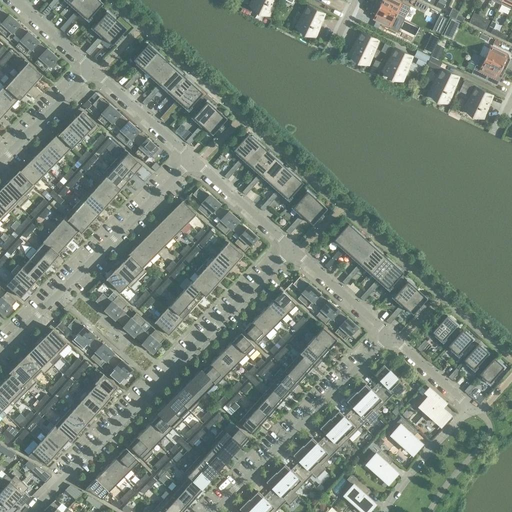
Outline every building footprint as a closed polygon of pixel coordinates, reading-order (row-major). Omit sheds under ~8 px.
[(79,10),(88,0),(72,0),(70,2),(79,10)] [(102,3),(98,0),(88,0),(79,10),(87,18),(88,19),(102,3)] [(255,0),(252,6),(251,5),(251,6),(268,15),(275,0),(255,0)] [(376,0),(374,5),(395,15),(401,3),(396,0),(376,0)] [(446,1),(443,0),(438,0),(435,6),(442,10),(446,1)] [(510,9),(511,5),(511,0),(502,0),(500,4),(510,9)] [(428,6),(417,1),(414,6),(425,11),(428,6)] [(53,7),(50,4),(42,13),(45,16),(53,7)] [(389,27),(395,15),(374,5),(370,14),(374,16),(373,19),(389,27)] [(0,21),(2,23),(0,25),(0,32),(7,38),(12,32),(11,32),(18,24),(0,7),(0,21)] [(320,20),(323,14),(308,7),(298,27),(297,26),(297,27),(314,36),(321,21),(320,20)] [(68,19),(67,20),(71,23),(72,22),(78,15),(75,11),(68,19)] [(103,36),(117,20),(107,12),(93,27),(94,28),(103,36)] [(439,34),(446,19),(439,15),(431,31),(439,34)] [(459,23),(451,19),(443,36),(451,40),(459,23)] [(63,32),(71,23),(67,20),(59,29),(63,32)] [(126,29),(117,20),(103,36),(111,43),(111,44),(112,44),(126,29)] [(485,29),(490,32),(494,25),(489,22),(485,29)] [(37,41),(23,28),(18,24),(11,32),(12,32),(21,40),(15,46),(25,55),(31,49),(30,49),(37,41)] [(377,40),(362,33),(359,39),(358,39),(350,55),(367,64),(368,63),(366,62),(377,40)] [(92,44),(96,47),(103,39),(99,36),(92,44)] [(56,58),(42,45),(37,41),(30,49),(31,49),(39,57),(34,63),(44,72),(56,58)] [(386,54),(391,45),(385,42),(381,52),(386,54)] [(89,55),(96,47),(92,44),(85,52),(89,55)] [(142,67),(157,52),(148,44),(134,60),(135,60),(142,67)] [(445,48),(437,44),(431,57),(438,60),(445,48)] [(134,49),(130,45),(126,50),(130,54),(134,49)] [(480,55),(480,56),(506,68),(510,59),(505,57),(507,54),(490,46),(485,58),(480,55)] [(411,57),(396,49),(393,56),(392,55),(384,72),(401,80),(401,79),(400,78),(411,57)] [(13,53),(10,50),(4,56),(8,60),(13,53)] [(430,56),(416,50),(413,57),(418,59),(415,64),(424,68),(430,56)] [(151,75),(166,61),(157,52),(142,67),(151,75)] [(501,77),(506,68),(480,56),(471,74),(495,85),(498,79),(495,78),(497,75),(501,77)] [(441,62),(430,57),(426,65),(437,71),(441,62)] [(41,75),(25,60),(17,68),(34,83),(41,75)] [(160,83),(175,68),(166,61),(151,75),(160,83)] [(34,83),(17,68),(20,71),(13,78),(10,76),(27,91),(34,83)] [(169,91),(184,77),(175,68),(160,83),(169,91)] [(139,69),(132,78),(135,81),(143,72),(139,69)] [(457,77),(442,70),(431,93),(430,93),(429,94),(446,102),(455,86),(453,85),(457,77)] [(27,91),(10,76),(3,84),(18,98),(17,98),(19,100),(27,91)] [(178,99),(193,85),(184,77),(169,91),(178,99)] [(135,81),(132,78),(124,86),(127,89),(135,81)] [(18,98),(3,84),(2,85),(4,86),(0,90),(0,96),(11,106),(17,98),(18,98)] [(157,85),(149,94),(153,97),(161,88),(157,85)] [(202,93),(193,85),(178,99),(188,108),(187,108),(188,109),(202,93)] [(491,96),(476,88),(466,108),(465,108),(464,109),(482,117),(489,103),(488,102),(491,96)] [(142,102),(145,106),(153,97),(149,94),(142,102)] [(0,110),(3,114),(11,106),(0,96),(0,110)] [(102,113),(97,119),(107,128),(112,122),(111,121),(118,114),(99,96),(92,104),(102,113)] [(175,101),(167,110),(171,113),(179,104),(175,101)] [(203,125),(217,110),(207,101),(193,117),(194,118),(203,125)] [(160,118),(163,121),(171,113),(167,110),(160,118)] [(226,118),(217,110),(203,125),(211,133),(212,134),(226,118)] [(98,128),(82,112),(74,120),(90,136),(98,128)] [(137,130),(123,118),(118,114),(111,121),(112,122),(121,130),(115,136),(125,145),(131,139),(130,138),(137,130)] [(90,136),(74,120),(67,127),(80,140),(87,133),(90,136)] [(193,133),(192,133),(196,137),(197,136),(203,129),(199,126),(193,133)] [(80,140),(67,127),(60,134),(59,135),(72,148),(80,140)] [(157,148),(142,135),(137,130),(130,138),(131,139),(140,147),(134,153),(144,161),(157,148)] [(189,145),(196,137),(192,133),(185,141),(189,145)] [(59,135),(60,134),(59,134),(50,143),(63,156),(71,148),(72,148),(59,135)] [(99,144),(105,137),(101,134),(95,141),(99,144)] [(243,158),(257,142),(248,134),(234,149),(234,150),(235,150),(243,158)] [(112,141),(108,138),(102,145),(106,148),(112,141)] [(93,151),(99,144),(95,141),(90,147),(93,151)] [(252,166),(266,150),(257,142),(243,158),(252,166)] [(63,156),(50,143),(42,151),(55,164),(63,156)] [(100,155),(106,148),(102,145),(96,151),(100,155)] [(141,164),(125,149),(117,158),(134,173),(141,164)] [(85,160),(91,154),(87,150),(81,157),(85,160)] [(261,174),(275,158),(266,150),(252,166),(261,174)] [(55,164),(42,151),(34,159),(47,172),(55,164)] [(92,164),(98,158),(94,154),(88,161),(92,164)] [(134,173),(117,158),(110,166),(127,181),(134,173)] [(270,182),(284,166),(275,158),(261,174),(270,182)] [(47,172),(34,159),(26,166),(39,179),(47,172)] [(239,159),(232,167),(235,171),(243,162),(239,159)] [(85,171),(92,164),(88,161),(82,168),(85,171)] [(39,179),(26,166),(20,172),(34,187),(35,186),(33,185),(39,179)] [(127,181),(110,166),(103,174),(120,189),(127,181)] [(279,190),(293,174),(284,166),(270,182),(279,190)] [(232,167),(224,176),(228,179),(235,171),(232,167)] [(63,177),(67,180),(74,172),(70,169),(63,177)] [(20,172),(20,171),(11,180),(29,198),(26,195),(34,187),(20,172)] [(77,181),(83,174),(79,171),(73,178),(77,181)] [(120,189),(103,174),(95,182),(112,197),(120,189)] [(302,183),(293,174),(279,190),(288,197),(287,198),(288,198),(302,183)] [(257,175),(250,183),(253,187),(261,178),(257,175)] [(70,188),(77,181),(73,178),(66,185),(70,188)] [(29,198),(11,180),(2,188),(20,207),(29,198)] [(112,197),(95,182),(87,191),(104,206),(112,197)] [(246,195),(253,187),(250,183),(242,192),(246,195)] [(65,186),(59,193),(63,197),(69,190),(65,186)] [(212,211),(219,203),(199,186),(192,194),(202,203),(197,209),(207,217),(212,212),(212,211)] [(20,207),(2,188),(0,190),(0,203),(9,212),(17,204),(20,207)] [(52,190),(49,194),(55,199),(58,195),(52,190)] [(104,206),(87,191),(80,199),(97,214),(104,206)] [(275,191),(268,199),(271,202),(279,194),(275,191)] [(303,215),(317,200),(307,191),(293,207),(294,208),(303,215)] [(44,199),(37,206),(40,210),(47,202),(44,199)] [(97,214),(80,199),(72,208),(89,223),(97,214)] [(263,211),(271,202),(268,199),(260,208),(263,211)] [(326,208),(317,200),(303,215),(311,223),(312,224),(326,208)] [(196,215),(183,201),(175,209),(188,222),(196,215)] [(9,212),(0,203),(0,220),(0,221),(9,212)] [(230,228),(237,220),(219,203),(212,211),(212,212),(221,220),(216,225),(226,234),(231,228),(230,228)] [(30,214),(34,217),(40,210),(37,206),(30,214)] [(46,207),(39,215),(43,219),(50,211),(46,207)] [(89,223),(72,208),(65,216),(81,231),(89,223)] [(188,222),(175,209),(167,217),(180,230),(188,222)] [(300,215),(292,223),(296,227),(303,219),(300,215)] [(81,231),(65,216),(64,217),(65,217),(57,225),(71,237),(78,230),(81,232),(81,231)] [(28,217),(21,224),(24,227),(31,220),(28,217)] [(180,230),(167,217),(159,224),(173,238),(180,230)] [(257,237),(242,224),(237,220),(230,228),(231,228),(240,236),(234,242),(244,251),(257,237)] [(285,231),(289,234),(296,227),(292,223),(285,231)] [(343,247),(357,232),(348,223),(334,239),(335,240),(343,247)] [(14,232),(18,235),(24,227),(21,224),(14,232)] [(173,238),(159,224),(152,232),(165,245),(173,238)] [(71,237),(57,225),(50,233),(64,246),(71,237)] [(32,231),(28,227),(22,235),(26,238),(32,231)] [(201,228),(194,236),(198,240),(205,232),(201,228)] [(211,230),(205,236),(209,240),(214,233),(211,230)] [(165,245),(152,232),(144,240),(157,253),(165,245)] [(352,255),(366,240),(357,232),(343,247),(352,255)] [(64,246),(50,233),(43,241),(57,253),(58,253),(64,246)] [(11,234),(5,242),(8,245),(15,238),(11,234)] [(205,236),(199,243),(203,246),(209,240),(205,236)] [(23,241),(19,238),(13,244),(17,248),(23,241)] [(242,254),(225,239),(217,248),(234,263),(242,254)] [(157,253),(144,240),(136,247),(149,261),(157,253)] [(361,263),(375,248),(366,240),(352,255),(361,263)] [(57,253),(43,241),(44,242),(37,250),(50,263),(58,254),(58,253),(57,253)] [(13,244),(7,252),(10,255),(17,248),(13,244)] [(187,245),(180,253),(183,256),(191,248),(187,245)] [(196,246),(190,252),(194,256),(200,249),(196,246)] [(149,261),(136,247),(129,255),(146,272),(146,271),(142,268),(149,261)] [(234,263),(217,248),(220,251),(213,258),(227,271),(234,263)] [(340,248),(332,257),(336,260),(343,252),(340,248)] [(370,271),(384,256),(375,248),(361,263),(370,271)] [(50,263),(37,250),(29,259),(43,271),(50,263)] [(190,252),(184,259),(188,262),(194,256),(190,252)] [(146,272),(129,255),(128,255),(129,256),(122,264),(138,280),(146,272)] [(227,271),(213,258),(210,256),(203,263),(203,264),(220,279),(227,271)] [(379,279),(393,264),(384,256),(370,271),(379,279)] [(332,257),(324,266),(328,269),(336,260),(332,257)] [(43,271),(29,259),(21,267),(35,280),(43,271)] [(172,261),(165,269),(169,272),(176,264),(172,261)] [(182,262),(176,268),(180,272),(186,265),(182,262)] [(138,280),(122,264),(114,271),(130,287),(138,280)] [(220,279),(203,264),(196,272),(213,287),(220,279)] [(357,264),(350,273),(353,276),(361,268),(357,264)] [(402,272),(393,264),(379,279),(388,287),(388,288),(402,272)] [(35,280),(21,267),(14,276),(27,288),(35,280)] [(176,268),(170,275),(174,279),(180,272),(176,268)] [(130,287),(114,271),(106,279),(120,292),(127,285),(130,288),(130,287)] [(213,287),(196,272),(195,272),(198,275),(192,282),(191,281),(191,282),(205,295),(213,287)] [(351,279),(353,276),(350,273),(342,282),(346,285),(351,279)] [(20,297),(27,288),(14,276),(6,285),(20,297)] [(307,307),(312,301),(319,294),(300,276),(293,284),(302,293),(297,298),(307,307)] [(167,278),(162,285),(165,288),(171,281),(167,278)] [(375,280),(368,289),(371,292),(379,284),(375,280)] [(158,284),(154,281),(148,287),(152,291),(158,284)] [(403,305),(417,289),(407,281),(393,297),(394,297),(403,305)] [(205,295),(191,282),(183,290),(197,302),(204,294),(205,295)] [(162,285),(156,291),(159,295),(165,288),(162,285)] [(360,298),(364,301),(371,292),(368,289),(360,298)] [(426,298),(417,289),(403,305),(412,313),(411,313),(412,313),(426,298)] [(146,290),(140,297),(144,300),(150,294),(146,290)] [(197,302),(183,290),(176,298),(190,310),(195,304),(197,302)] [(296,304),(283,291),(275,299),(288,312),(296,304)] [(0,310),(4,314),(16,301),(6,292),(1,297),(0,296),(0,310)] [(122,311),(127,305),(117,296),(112,301),(102,293),(95,301),(115,318),(122,311)] [(330,318),(337,310),(319,294),(312,301),(321,309),(316,315),(326,324),(331,318),(330,318)] [(190,310),(176,298),(173,295),(166,303),(169,306),(183,318),(190,310)] [(140,297),(134,303),(138,307),(144,300),(140,297)] [(151,297),(143,305),(147,308),(154,300),(151,297)] [(288,312),(275,299),(267,307),(280,320),(288,312)] [(400,305),(393,313),(396,316),(403,309),(400,305)] [(183,318),(169,306),(162,314),(175,326),(183,318)] [(280,320),(267,307),(259,315),(272,328),(280,320)] [(355,339),(361,331),(337,310),(330,318),(331,318),(340,326),(335,332),(344,341),(350,335),(355,339)] [(141,327),(146,321),(136,312),(131,318),(122,311),(115,318),(134,335),(141,327)] [(386,321),(389,324),(396,316),(393,313),(386,321)] [(175,326),(162,314),(154,322),(168,335),(175,326)] [(272,328),(259,315),(252,322),(265,335),(272,328)] [(456,324),(446,315),(432,331),(433,332),(441,339),(442,340),(456,324)] [(303,317),(297,322),(301,326),(306,320),(303,317)] [(94,336),(74,318),(67,326),(77,335),(72,340),(82,349),(87,343),(94,336)] [(308,330),(314,323),(311,320),(304,326),(308,330)] [(265,335),(252,322),(244,330),(257,343),(265,335)] [(296,331),(301,326),(297,322),(292,327),(296,331)] [(152,352),(165,338),(155,329),(149,335),(141,327),(134,335),(152,352)] [(323,327),(315,336),(328,348),(336,340),(323,327)] [(303,328),(296,335),(300,338),(306,331),(303,328)] [(68,345),(53,329),(44,338),(59,353),(68,345)] [(472,339),(462,330),(448,345),(449,346),(457,353),(458,354),(459,352),(464,356),(474,345),(470,341),(472,339)] [(280,346),(291,335),(287,332),(277,343),(280,346)] [(257,349),(241,333),(233,341),(246,354),(248,357),(257,349)] [(296,335),(290,341),(293,344),(300,338),(296,335)] [(113,352),(94,336),(87,343),(96,351),(90,357),(100,366),(106,360),(113,352)] [(321,357),(328,348),(315,336),(307,345),(321,357)] [(59,353),(44,338),(35,347),(53,365),(54,364),(51,362),(59,353)] [(424,340),(417,348),(420,352),(428,343),(424,340)] [(246,354),(233,341),(225,349),(238,362),(246,354)] [(286,344),(280,351),(283,354),(290,347),(286,344)] [(487,353),(478,344),(464,359),(464,360),(473,367),(473,368),(475,366),(479,370),(490,359),(485,355),(487,353)] [(274,345),(269,350),(273,354),(278,348),(274,345)] [(321,357),(307,345),(299,353),(313,365),(321,357)] [(53,365),(35,347),(27,355),(45,373),(53,365)] [(238,362),(225,349),(217,357),(230,370),(238,362)] [(280,351),(274,357),(277,360),(283,354),(280,351)] [(119,383),(131,369),(113,352),(106,360),(114,368),(109,374),(119,383)] [(306,374),(313,365),(299,353),(292,362),(306,374)] [(45,373),(27,355),(18,364),(33,379),(42,371),(45,374),(45,373)] [(230,370),(217,357),(210,364),(223,377),(230,370)] [(78,358),(71,365),(75,369),(81,361),(78,358)] [(264,362),(261,358),(255,364),(259,367),(264,362)] [(503,367),(493,358),(479,373),(480,374),(488,381),(488,382),(489,382),(503,367)] [(270,360),(263,367),(267,370),(274,364),(270,360)] [(85,361),(79,368),(83,372),(89,365),(85,361)] [(298,382),(306,374),(292,362),(285,370),(282,367),(281,367),(298,382)] [(33,379),(18,364),(9,373),(11,375),(12,374),(28,390),(36,382),(33,379)] [(223,377),(210,364),(203,371),(202,372),(215,385),(223,377)] [(71,365),(64,373),(68,376),(75,369),(71,365)] [(384,385),(380,389),(389,398),(393,394),(397,397),(406,388),(383,365),(374,374),(384,385)] [(248,371),(251,375),(257,370),(253,366),(248,371)] [(267,370),(263,367),(257,373),(261,377),(267,370)] [(298,382),(281,367),(274,376),(290,391),(298,382)] [(79,368),(72,376),(76,379),(83,372),(79,368)] [(456,368),(448,377),(452,380),(460,371),(456,368)] [(202,372),(203,371),(201,370),(192,379),(205,392),(213,384),(215,385),(202,372)] [(109,394),(116,386),(100,371),(92,379),(110,396),(111,395),(109,394)] [(249,379),(252,376),(251,375),(248,371),(247,371),(244,374),(248,378),(249,379)] [(12,374),(11,375),(4,382),(20,398),(28,390),(12,374)] [(62,376),(55,383),(58,387),(65,379),(62,376)] [(255,386),(259,382),(252,376),(249,379),(255,386)] [(290,391),(274,376),(266,384),(283,399),(290,391)] [(70,378),(63,386),(67,389),(74,382),(70,378)] [(110,396),(92,379),(92,380),(94,382),(87,390),(84,387),(83,388),(102,405),(110,396)] [(204,393),(205,392),(192,379),(183,388),(199,404),(200,403),(197,400),(204,393)] [(20,398),(4,382),(0,386),(0,392),(13,405),(20,398)] [(236,390),(241,385),(238,382),(233,387),(236,390)] [(472,382),(464,391),(468,394),(475,385),(472,382)] [(55,383),(48,391),(52,394),(58,387),(55,383)] [(251,387),(247,383),(241,390),(245,393),(251,387)] [(275,408),(283,399),(266,384),(266,385),(269,388),(261,396),(275,408)] [(376,411),(389,398),(380,389),(375,394),(365,384),(357,392),(356,393),(379,415),(376,411)] [(63,386),(56,393),(60,397),(67,389),(63,386)] [(429,388),(416,403),(441,424),(437,429),(450,415),(450,414),(449,414),(439,405),(443,401),(446,404),(447,404),(427,386),(429,388)] [(230,396),(236,390),(233,387),(227,392),(230,396)] [(102,405),(83,388),(75,396),(94,414),(102,405)] [(199,404),(183,388),(175,396),(191,412),(199,404)] [(13,405),(0,392),(0,408),(2,410),(9,403),(12,406),(13,405)] [(242,395),(239,392),(231,399),(235,402),(242,395)] [(356,393),(357,392),(356,392),(347,401),(357,412),(353,416),(362,425),(366,421),(370,424),(379,415),(356,393)] [(46,394),(39,401),(42,405),(49,397),(46,394)] [(54,396),(47,404),(51,407),(58,399),(54,396)] [(94,414),(75,396),(75,397),(78,400),(70,408),(86,422),(94,414)] [(191,412),(175,396),(166,405),(182,421),(183,420),(191,412)] [(220,406),(227,399),(223,396),(216,403),(220,406)] [(267,417),(275,408),(261,396),(254,404),(267,417)] [(228,409),(235,402),(231,399),(225,405),(228,409)] [(33,408),(37,411),(42,405),(39,401),(33,408)] [(213,413),(220,406),(216,403),(210,409),(213,413)] [(47,404),(40,411),(44,415),(51,407),(47,404)] [(267,417),(254,404),(246,413),(260,425),(267,417)] [(182,421),(166,405),(158,413),(159,415),(160,414),(174,429),(175,428),(182,421)] [(86,422),(70,408),(62,417),(78,431),(86,422)] [(30,411),(25,417),(28,421),(34,414),(30,411)] [(205,422),(211,415),(208,411),(201,418),(205,422)] [(362,425),(353,416),(348,421),(339,411),(330,419),(329,420),(348,439),(362,425)] [(222,415),(219,412),(212,419),(215,422),(222,415)] [(260,425),(246,413),(238,421),(252,434),(260,425)] [(38,414),(32,421),(36,424),(41,417),(38,414)] [(160,414),(159,415),(152,422),(165,435),(172,428),(174,429),(160,414)] [(400,416),(401,417),(388,431),(397,439),(396,441),(402,447),(404,446),(412,453),(408,458),(409,458),(422,443),(421,443),(411,434),(415,430),(418,433),(418,432),(400,415),(400,416)] [(25,417),(18,424),(22,427),(28,421),(25,417)] [(78,431),(62,417),(54,426),(70,440),(78,431)] [(209,429),(215,422),(212,419),(205,426),(209,429)] [(329,420),(330,419),(329,419),(320,428),(330,439),(326,443),(335,452),(348,439),(329,420)] [(32,421),(26,427),(30,431),(36,424),(32,421)] [(165,435),(152,422),(145,429),(158,442),(165,435)] [(194,432),(201,425),(198,422),(191,428),(194,432)] [(223,429),(223,430),(239,445),(240,447),(249,437),(235,425),(228,433),(223,429)] [(14,436),(17,433),(9,426),(6,429),(10,433),(14,436)] [(70,440),(54,426),(47,434),(61,446),(68,439),(70,441),(70,440)] [(187,439),(194,432),(191,428),(184,435),(187,439)] [(206,432),(202,428),(195,435),(199,439),(206,432)] [(14,436),(10,433),(6,429),(2,433),(10,440),(14,436)] [(25,429),(18,436),(22,440),(28,432),(25,429)] [(158,442),(145,429),(137,437),(153,453),(150,450),(158,442)] [(239,445),(223,430),(215,438),(232,453),(239,445)] [(61,446),(47,434),(40,442),(54,455),(61,446)] [(192,445),(199,439),(195,435),(189,442),(192,445)] [(153,453),(137,437),(129,445),(145,461),(153,453)] [(182,446),(186,442),(181,437),(177,441),(182,446)] [(232,453),(215,438),(208,447),(224,462),(232,453)] [(322,465),(335,452),(326,443),(321,448),(312,438),(303,446),(303,447),(325,469),(322,465)] [(54,455),(40,442),(28,455),(44,465),(54,455)] [(188,452),(192,449),(186,442),(182,446),(185,449),(188,452)] [(373,450),(372,450),(364,460),(388,482),(384,487),(398,472),(397,472),(387,463),(390,459),(394,462),(394,461),(373,442),(369,446),(373,450)] [(173,453),(178,448),(175,445),(169,450),(173,453)] [(303,447),(303,446),(293,455),(304,466),(299,470),(308,479),(312,474),(316,478),(325,469),(303,447)] [(224,462),(208,447),(207,447),(210,450),(203,458),(200,455),(217,470),(224,462)] [(139,461),(126,448),(118,456),(131,469),(139,461)] [(15,453),(7,449),(4,454),(12,458),(15,453)] [(176,461),(182,455),(178,452),(172,458),(176,461)] [(165,454),(159,460),(163,463),(168,458),(165,454)] [(238,458),(233,454),(226,461),(231,466),(238,458)] [(217,470),(200,455),(192,464),(209,479),(217,470)] [(118,456),(111,463),(124,476),(131,469),(118,456)] [(157,469),(163,463),(159,460),(154,465),(157,469)] [(36,465),(28,461),(25,464),(32,470),(36,465)] [(169,461),(163,468),(166,471),(172,465),(169,461)] [(111,463),(103,470),(116,483),(124,476),(111,463)] [(209,479),(192,464),(184,472),(201,487),(202,487),(209,479)] [(51,474),(36,465),(32,470),(45,482),(51,476),(51,474)] [(303,484),(308,479),(299,470),(295,474),(285,465),(276,473),(295,492),(303,484)] [(163,468),(156,474),(160,478),(166,471),(163,468)] [(108,492),(116,483),(103,470),(95,479),(108,492)] [(201,487),(184,472),(184,473),(185,474),(178,482),(195,497),(203,488),(202,487),(201,487)] [(295,492),(276,473),(276,472),(266,482),(277,492),(272,497),(281,506),(286,501),(289,505),(298,495),(295,492)] [(146,473),(140,479),(144,482),(149,477),(146,473)] [(0,501),(2,503),(21,482),(15,476),(12,479),(7,474),(0,481),(0,501)] [(372,492),(351,474),(347,479),(350,482),(341,491),(364,511),(367,511),(375,503),(374,503),(364,494),(368,490),(371,493),(372,492)] [(153,477),(146,484),(149,488),(156,481),(153,477)] [(108,492),(95,479),(85,489),(101,498),(108,492)] [(138,488),(144,482),(140,479),(135,484),(138,488)] [(21,482),(2,503),(9,509),(16,501),(22,506),(31,497),(25,491),(28,487),(21,482)] [(195,497),(178,482),(170,491),(188,506),(195,497)] [(146,484),(140,490),(143,494),(149,488),(146,484)] [(82,492),(78,490),(70,485),(65,490),(76,500),(82,492)] [(123,503),(134,492),(130,489),(120,499),(123,503)] [(177,511),(181,511),(188,506),(170,491),(163,500),(177,511)] [(277,511),(276,510),(281,506),(272,497),(268,501),(258,491),(249,500),(260,511),(277,511)] [(95,500),(88,495),(85,501),(91,505),(92,504),(95,500)] [(260,511),(249,500),(249,499),(239,509),(242,511),(260,511)] [(102,503),(95,500),(92,504),(91,505),(98,509),(102,503)] [(177,511),(163,500),(158,505),(155,508),(159,511),(177,511)] [(64,511),(68,509),(68,508),(64,511),(61,511),(57,508),(58,506),(53,502),(43,511),(44,511),(64,511)]
